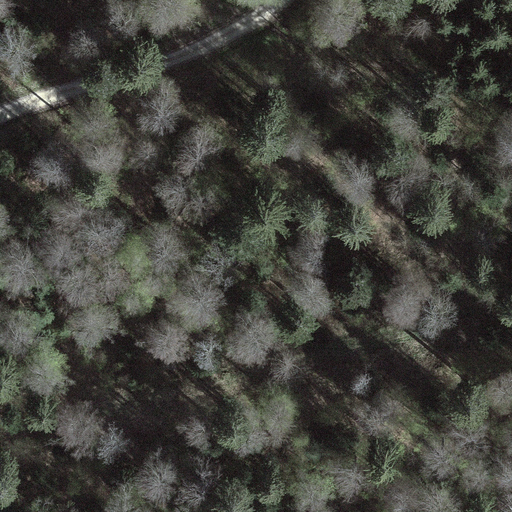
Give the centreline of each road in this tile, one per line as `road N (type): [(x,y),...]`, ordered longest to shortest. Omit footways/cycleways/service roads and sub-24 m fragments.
road 1 (track): [(0,423),(127,406),(277,370),(511,292)]
road 2 (unclassified): [(0,109),(238,21),(267,0)]
road 3 (track): [(251,12),(511,108)]
